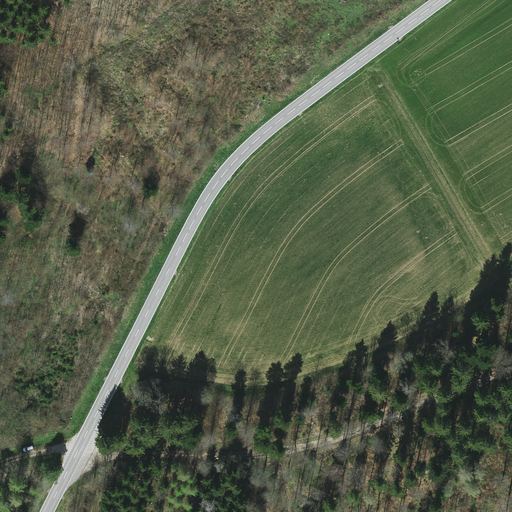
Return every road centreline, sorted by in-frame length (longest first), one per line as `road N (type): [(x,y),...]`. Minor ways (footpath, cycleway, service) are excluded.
road 1 (tertiary): [(46,511),(218,179),(282,118),(440,0)]
road 2 (track): [(511,369),(303,447),(217,455),(78,449)]
